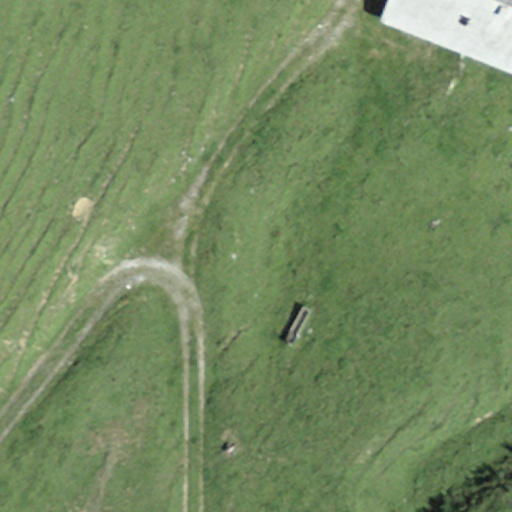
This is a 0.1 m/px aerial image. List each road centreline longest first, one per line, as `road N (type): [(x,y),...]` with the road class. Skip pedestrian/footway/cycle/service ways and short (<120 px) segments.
road 1 (track): [(349,0),(206,176),(191,211),(172,278),(192,314),(193,511)]
road 2 (track): [(0,427),(117,281),(135,271),(172,278)]
